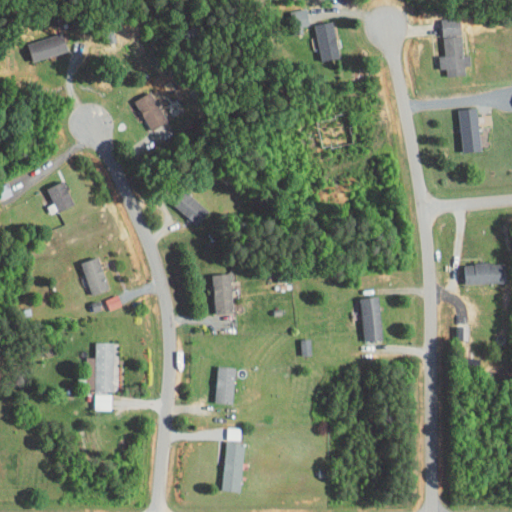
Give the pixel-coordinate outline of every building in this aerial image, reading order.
[(431,11),(431,29),(451,28),(450,10),(431,11)] [(302,18),(309,54),(329,50),(322,14),(302,18)] [(51,26),(16,36),(22,54),(56,44),(51,26)] [(435,69),(454,67),(454,59),(460,58),(459,47),(454,48),(452,29),(432,30),(433,48),(428,49),(429,62),(435,61),(435,69)] [(138,123),(155,116),(143,85),(125,92),(138,123)] [(452,145),(471,143),(466,100),(447,102),(452,145)] [(341,135),(335,107),(306,113),(312,141),(341,135)] [(63,198),(55,174),(37,180),(45,204),(63,198)] [(186,220),(199,206),(176,183),(163,197),(186,220)] [(81,288),(99,282),(87,250),(70,256),(81,288)] [(454,276),(495,275),(494,255),(454,257),(454,276)] [(203,267),(204,308),(222,307),(221,266),(203,267)] [(348,291),(353,334),(373,332),(368,289),(348,291)] [(103,335),(84,335),(84,350),(76,350),(75,383),(102,384),(103,335)] [(223,397),(224,360),(206,359),(205,396),(223,397)] [(101,388),(85,387),(84,403),(100,403),(101,388)] [(234,437),(215,435),(210,483),(229,485),(234,437)]
